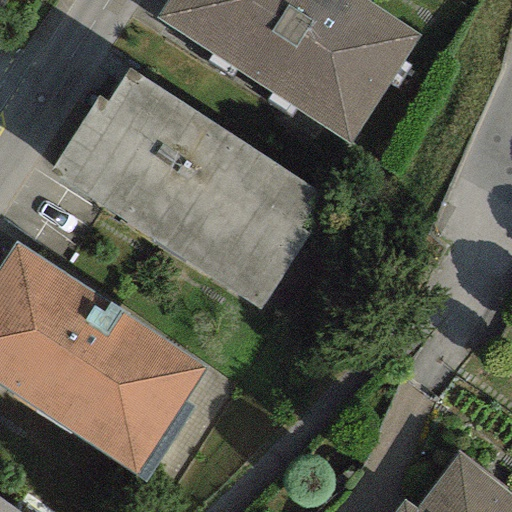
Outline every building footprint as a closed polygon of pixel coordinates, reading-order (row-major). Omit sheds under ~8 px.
[(420,34),(365,0),(164,0),(152,19),(350,144),(420,34)] [(331,199),(126,68),(105,100),(97,95),(45,175),(259,311),(331,199)] [(205,369),(14,243),(0,264),(0,385),(134,475),(205,369)] [(511,375),(505,371),(499,380),(511,388),(511,375)] [(511,511),(511,498),(456,454),(413,507),(403,500),(393,511),(511,511)] [(0,511),(18,511),(0,499),(0,511)]
